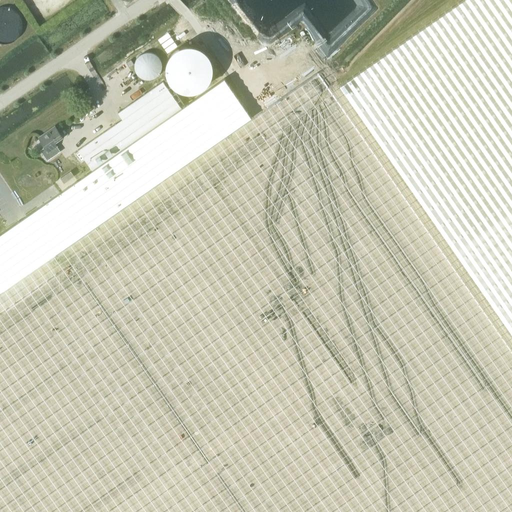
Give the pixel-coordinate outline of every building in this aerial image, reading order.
[(511,0),(463,0),(340,86),(511,333),(511,0)] [(511,347),(292,31),(181,108),(163,81),(118,112),(122,119),(78,150),(92,170),(33,211),(38,218),(0,244),(0,511),(232,511),(42,239),(49,235),(241,511),(497,511),(511,502),(511,347)] [(192,45),(191,45),(189,45),(188,45),(185,45),(183,45),(181,46),(180,47),(178,47),(176,48),(175,49),(174,50),(172,51),(171,52),(170,54),(169,55),(168,57),(168,58),(167,60),(166,61),(166,63),(166,64),(165,66),(165,68),(165,69),(165,71),(166,72),(166,74),(166,75),(167,78),(168,80),(169,81),(170,82),(171,84),(172,85),(173,86),(174,87),(175,88),(177,89),(179,90),(181,91),(182,91),(184,92),(188,92),(191,92),(194,92),(197,91),(198,90),(199,89),(201,89),(203,87),(205,86),(206,85),(207,83),(209,81),(209,80),(210,79),(211,77),(211,76),(212,74),(212,73),(212,71),(212,70),(212,68),(212,67),(212,65),(212,64),(212,62),(211,61),(210,58),(209,56),(208,54),(207,53),(206,52),(205,51),(204,50),(202,49),(201,48),(200,47),(198,47),(197,46),(195,46),(194,45),(192,45)] [(142,88),(147,85),(143,79),(139,82),(142,88)] [(55,126),(38,137),(45,147),(40,150),(47,160),(60,151),(54,143),(62,137),(55,126)] [(71,171),(60,178),(64,183),(74,176),(71,171)]
